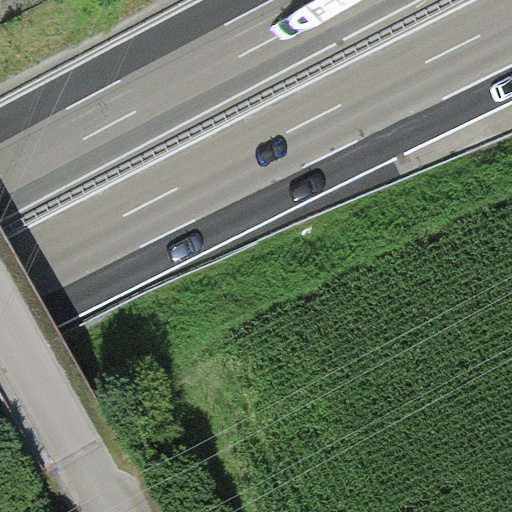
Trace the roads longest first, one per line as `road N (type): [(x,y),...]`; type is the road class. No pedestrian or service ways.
road 1 (motorway): [(0,298),(451,62)]
road 2 (motorway): [(311,0),(0,163)]
road 3 (residential): [(110,511),(0,318)]
